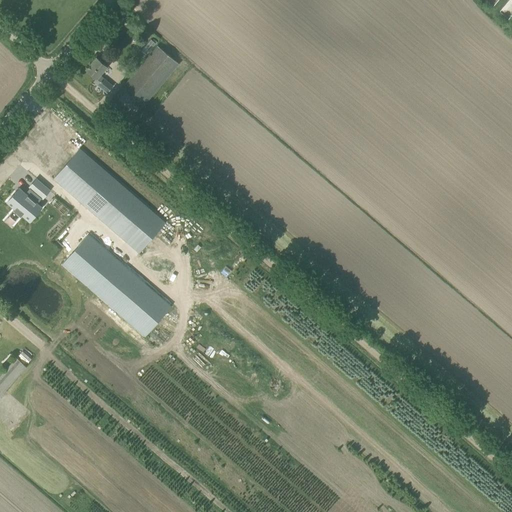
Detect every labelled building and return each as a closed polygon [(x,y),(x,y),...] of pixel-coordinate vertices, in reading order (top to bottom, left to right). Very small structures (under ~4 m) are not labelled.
[(150,39),(143,51),(149,55),(156,43),(150,39)] [(158,46),(123,88),(143,105),(178,64),(158,46)] [(101,76),(108,67),(97,57),(86,70),(96,79),(94,81),(107,93),(113,86),(101,76)] [(54,180),(140,254),(165,224),(80,150),(54,180)] [(0,245),(2,247),(8,239),(0,231),(0,245)] [(173,308),(88,235),(62,265),(148,338),(173,308)] [(0,395),(26,366),(16,358),(0,376),(0,395)]
